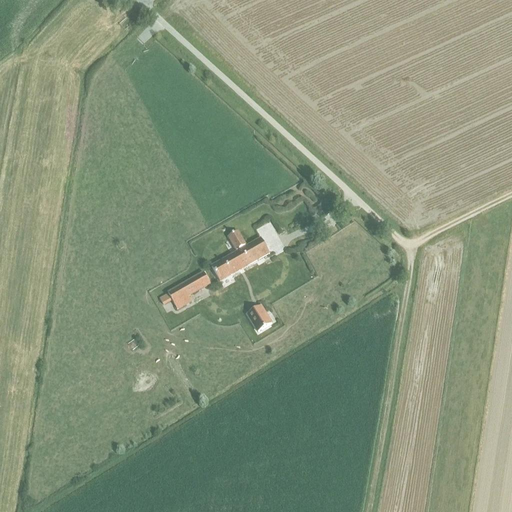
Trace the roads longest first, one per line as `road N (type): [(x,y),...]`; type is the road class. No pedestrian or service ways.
road 1 (unclassified): [(143,7),(394,233),(411,260)]
road 2 (track): [(411,260),(368,511)]
